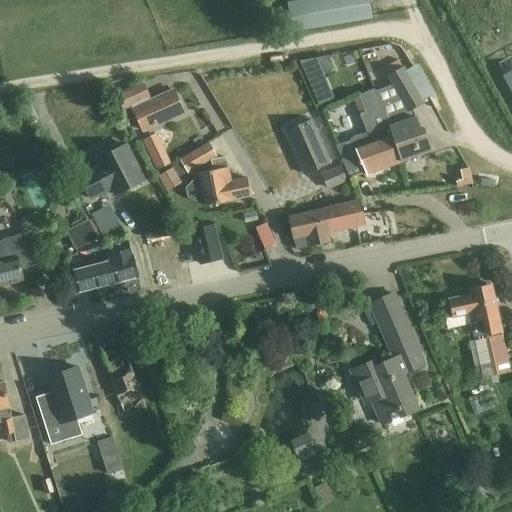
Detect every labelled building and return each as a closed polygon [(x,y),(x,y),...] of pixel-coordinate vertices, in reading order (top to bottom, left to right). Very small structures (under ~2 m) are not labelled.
[(369,0),(316,0),(288,5),(292,30),(372,16),(369,0)] [(317,59),(300,63),(308,81),(323,74),(317,59)] [(403,64),(386,73),(392,85),(404,109),(412,105),(421,100),(403,64)] [(511,70),(502,76),(511,93),(511,70)] [(144,85),(118,98),(122,109),(132,105),(134,109),(143,130),(183,112),(173,91),(152,101),(149,96),(144,85)] [(392,85),(373,92),(399,160),(399,162),(432,151),(424,129),(420,130),(412,105),(404,109),(392,85)] [(349,179),(365,173),(399,162),(399,160),(384,122),(373,90),(353,97),(366,133),(350,139),(350,141),(335,146),(349,179)] [(304,174),(322,166),(330,163),(311,121),(285,132),(304,174)] [(147,180),(127,142),(120,146),(118,142),(100,151),(102,156),(94,160),(97,165),(77,175),(90,200),(111,189),(115,197),(147,180)] [(209,142),(179,159),(188,174),(217,157),(209,142)] [(163,150),(149,156),(155,169),(169,163),(163,150)] [(196,201),(204,200),(205,206),(250,196),(246,178),(230,181),(225,158),(211,161),(213,171),(198,174),(200,179),(191,181),(186,188),(187,198),(196,201)] [(322,175),(328,188),(344,180),(339,167),(322,175)] [(358,202),(329,209),(334,230),(363,223),(358,202)] [(329,209),(309,213),(290,218),(294,238),(307,235),(310,247),(330,242),(327,231),(334,230),(329,209)] [(98,240),(88,221),(67,232),(76,250),(98,240)] [(266,225),(257,229),(266,250),(275,246),(266,225)] [(39,268),(34,249),(31,233),(4,240),(6,250),(0,251),(0,286),(23,281),(21,273),(39,268)] [(202,244),(161,253),(164,265),(205,256),(202,244)] [(137,278),(132,258),(131,255),(131,256),(129,250),(110,255),(111,261),(71,272),(77,293),(137,278)] [(491,334),(491,333),(502,331),(491,285),(470,290),(471,295),(449,300),(453,318),(474,313),(476,320),(470,321),(473,338),(491,334)] [(362,388),(380,428),(418,411),(403,376),(424,366),(393,295),(371,305),(394,358),(374,367),(371,362),(354,369),(362,388)] [(486,338),(492,364),(507,360),(502,335),(486,338)] [(99,347),(106,365),(124,412),(143,400),(119,339),(99,347)] [(55,406),(40,411),(51,445),(82,434),(77,417),(93,413),(78,367),(46,377),(55,406)] [(0,420),(3,435),(7,434),(8,443),(30,438),(25,415),(11,418),(9,407),(4,383),(0,383),(0,420)] [(118,454),(112,436),(97,441),(103,458),(118,454)] [(118,454),(103,458),(108,475),(123,470),(118,454)] [(49,479),(41,482),(45,493),(53,491),(49,479)]
